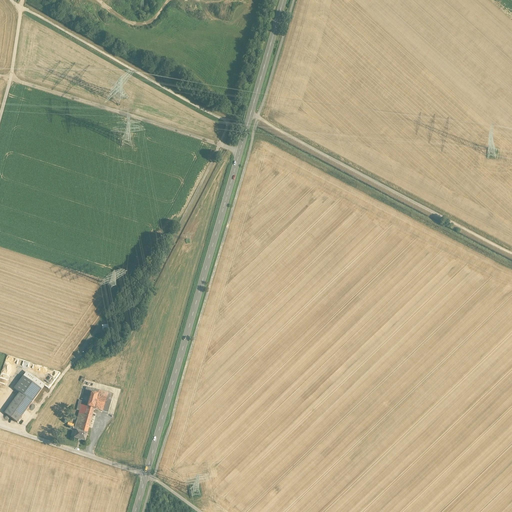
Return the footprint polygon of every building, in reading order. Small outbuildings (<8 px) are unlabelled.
[(120,321),(121,319),(120,316),(119,315),(116,314),(114,315),(112,316),(112,319),(112,321),(114,323),(116,323),(119,323),(120,321)] [(35,380),(26,373),(14,389),(19,393),(4,414),(17,423),(41,390),(32,384),(35,380)] [(44,386),(35,380),(32,384),(41,390),(44,386)] [(113,394),(86,387),(74,431),(76,431),(87,434),(94,409),(109,413),(113,394)] [(87,434),(76,431),(74,438),(85,441),(87,434)]
